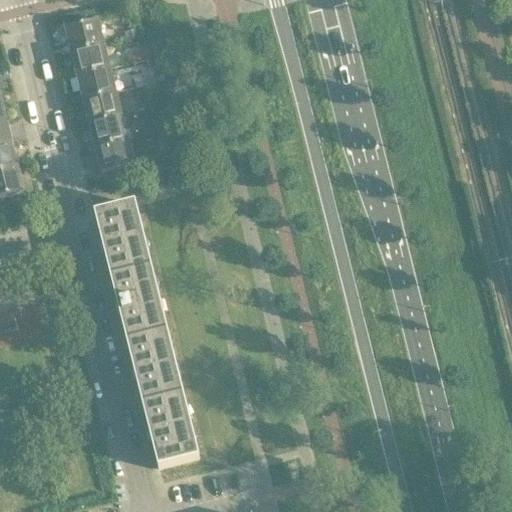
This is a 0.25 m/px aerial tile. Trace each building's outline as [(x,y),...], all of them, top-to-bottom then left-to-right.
[(97,23),(65,31),(71,56),(103,47),(97,23)] [(103,47),(71,56),(77,80),(110,71),(103,47)] [(110,71),(77,80),(83,103),(116,95),(110,71)] [(116,95),(83,103),(89,127),(122,119),(116,95)] [(122,119),(89,127),(95,151),(128,142),(122,119)] [(6,122),(0,123),(0,149),(12,146),(6,122)] [(128,142),(95,151),(101,175),(134,167),(128,142)] [(12,146),(0,149),(0,174),(18,170),(12,146)] [(162,169),(177,165),(174,156),(160,159),(162,169)] [(18,170),(0,174),(0,200),(24,195),(18,170)] [(95,217),(111,280),(150,270),(135,207),(95,217)] [(150,270),(111,280),(127,344),(166,334),(150,270)] [(166,334),(127,344),(142,407),(182,397),(166,334)] [(182,397),(142,407),(159,472),(198,462),(182,397)]
